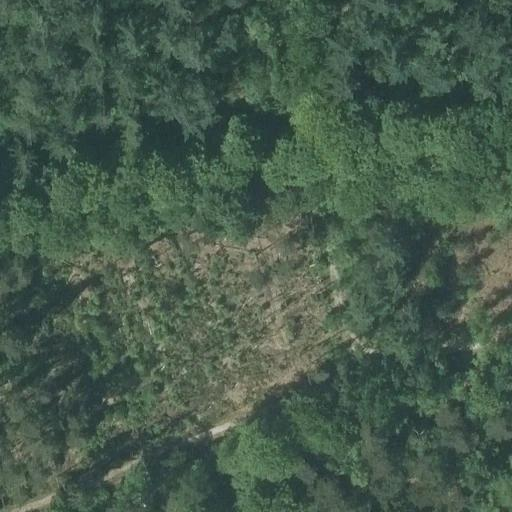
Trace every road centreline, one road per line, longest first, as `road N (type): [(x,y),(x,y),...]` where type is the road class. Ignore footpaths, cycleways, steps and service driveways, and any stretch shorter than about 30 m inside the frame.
road 1 (track): [(0,223),(321,152),(511,145)]
road 2 (track): [(322,164),(308,0)]
